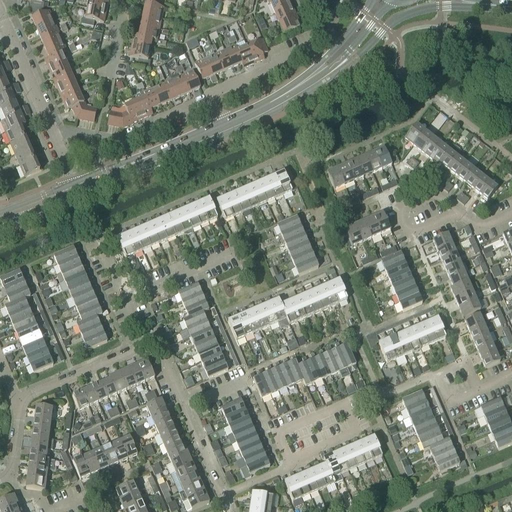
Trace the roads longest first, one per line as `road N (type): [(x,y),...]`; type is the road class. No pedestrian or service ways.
road 1 (residential): [(183,407),(160,355),(144,347),(21,400)]
road 2 (residential): [(75,187),(9,37)]
road 3 (tertiary): [(75,187),(221,127)]
road 4 (residential): [(95,148),(208,97)]
